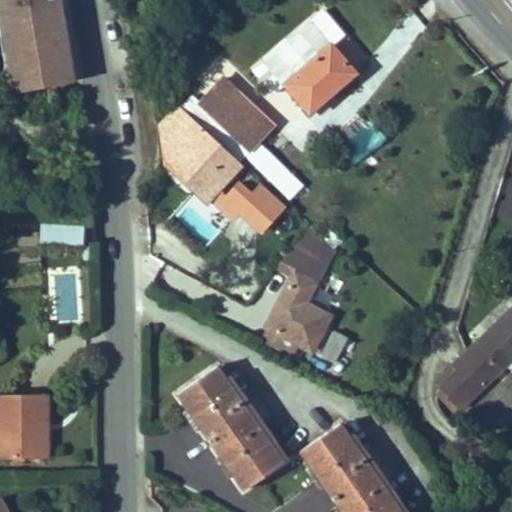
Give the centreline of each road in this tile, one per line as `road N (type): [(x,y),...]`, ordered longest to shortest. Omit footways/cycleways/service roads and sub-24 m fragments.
road 1 (tertiary): [(79,0),(111,180),(122,511)]
road 2 (residential): [(435,341),(511,91)]
